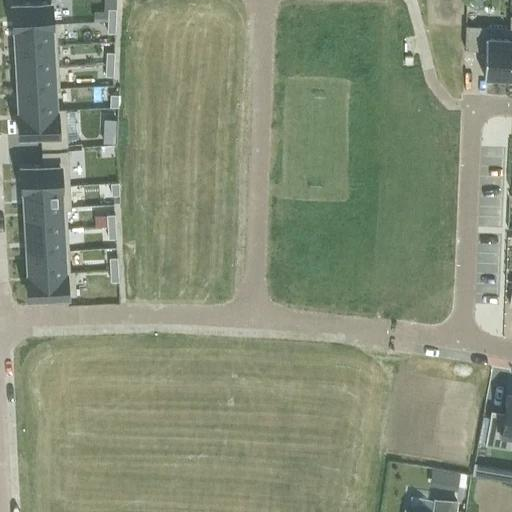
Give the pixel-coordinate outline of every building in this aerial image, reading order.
[(51,1),(12,3),(14,27),(15,27),(15,26),(52,24),(52,23),(51,1)] [(108,9),(108,20),(115,20),(116,9),(108,9)] [(108,20),(107,32),(115,32),(115,20),(108,20)] [(52,24),(15,26),(15,27),(16,48),(57,45),(55,23),(52,23),(52,24)] [(509,26),(465,25),(464,48),(484,49),(483,76),(507,77),(509,26)] [(57,45),(16,48),(17,67),(17,69),(58,67),(57,45)] [(58,67),(17,69),(17,71),(19,90),(54,88),(54,90),(59,89),(58,67)] [(54,88),(19,90),(20,111),(20,112),(55,110),(55,109),(54,90),(54,88)] [(110,94),(110,106),(118,106),(118,95),(110,94)] [(20,111),(18,111),(18,112),(20,135),(41,134),(42,146),(67,145),(65,108),(55,109),(55,110),(20,112),(20,111)] [(43,164),(21,165),(23,189),(24,189),(24,188),(69,186),(67,150),(42,151),(43,164)] [(118,183),(111,183),(111,195),(119,194),(118,183)] [(69,186),(24,188),(24,189),(25,209),(66,207),(66,208),(70,208),(69,186)] [(66,207),(25,209),(26,228),(26,231),(67,229),(66,208),(66,207)] [(114,214),(107,215),(107,226),(115,226),(114,214)] [(115,226),(107,226),(108,238),(116,237),(115,226)] [(67,229),(26,231),(26,233),(28,252),(68,250),(67,229)] [(68,250),(28,252),(29,273),(69,271),(69,270),(68,250)] [(117,257),(109,258),(110,269),(118,269),(117,257)] [(118,269),(110,269),(111,281),(118,280),(118,269)] [(29,273),(27,273),(29,297),(75,294),(74,270),(69,270),(69,271),(29,273)] [(489,417),(484,444),(510,448),(511,438),(511,391),(507,391),(503,419),(489,417)] [(425,511),(406,509),(406,511),(454,511),(456,501),(434,497),(432,511),(425,511)]
